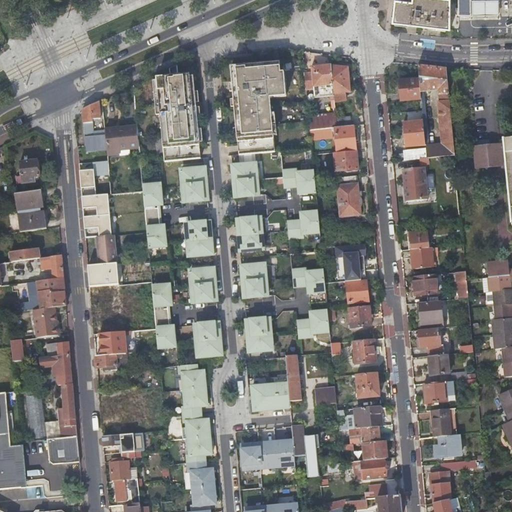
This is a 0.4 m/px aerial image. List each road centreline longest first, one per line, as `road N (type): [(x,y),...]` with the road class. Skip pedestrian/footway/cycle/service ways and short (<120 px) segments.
road 1 (residential): [(414,511),(369,48)]
road 2 (residential): [(95,511),(61,106)]
road 3 (residential): [(203,38),(230,372)]
road 4 (secondary): [(246,0),(58,85)]
road 5 (secondary): [(61,106),(203,38)]
road 6 (residential): [(511,56),(369,48)]
